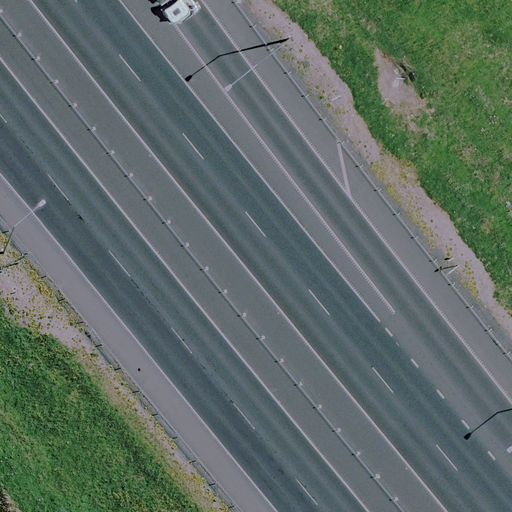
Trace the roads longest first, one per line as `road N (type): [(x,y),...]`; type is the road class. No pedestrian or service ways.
road 1 (motorway): [(77,0),(511,511)]
road 2 (motorway): [(182,0),(449,355),(511,457)]
road 3 (motorway): [(336,511),(9,134)]
